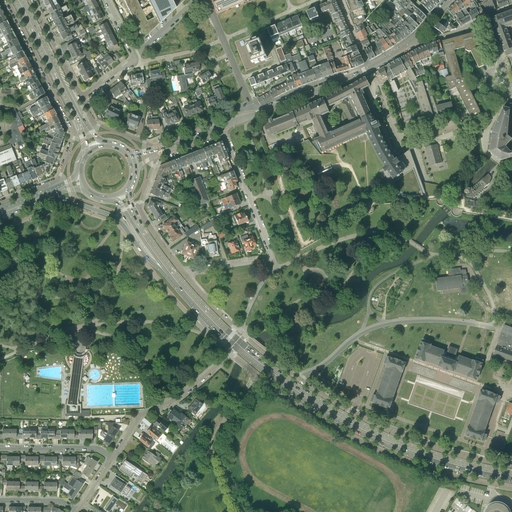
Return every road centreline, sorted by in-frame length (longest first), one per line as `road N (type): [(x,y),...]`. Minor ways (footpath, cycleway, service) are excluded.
road 1 (primary): [(511,472),(414,448),(314,398),(208,312),(134,213)]
road 2 (residential): [(511,466),(419,443),(331,400),(231,325),(181,272)]
road 3 (primary): [(202,315),(257,366),(343,423),(451,467),(511,479)]
road 4 (residential): [(256,373),(371,445),(511,486)]
road 5 (tertiary): [(219,126),(368,68)]
road 6 (residential): [(256,373),(214,441),(238,511)]
road 7 (primary): [(43,199),(116,218),(163,269)]
road 8 (residential): [(6,0),(72,127)]
road 9 (residential): [(272,258),(219,126)]
road 10 (secondary): [(14,0),(78,125)]
road 11 (secondary): [(86,123),(22,0)]
road 12 (residential): [(107,0),(135,58),(81,96)]
